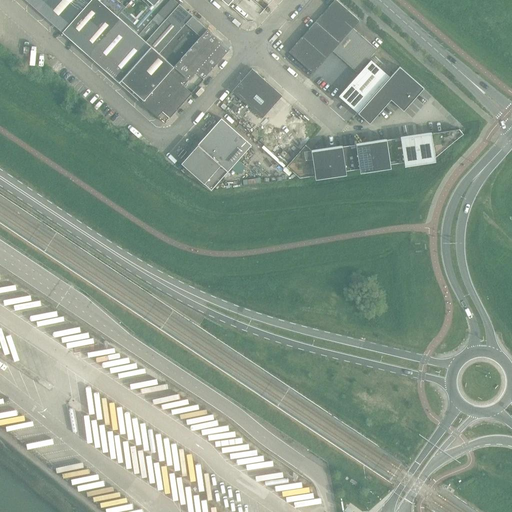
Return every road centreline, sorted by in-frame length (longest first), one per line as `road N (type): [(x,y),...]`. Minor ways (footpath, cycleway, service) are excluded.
road 1 (unclassified): [(2,0),(154,133),(172,138),(252,51)]
road 2 (primary): [(150,275),(206,311),(268,336),(450,387)]
road 3 (primary): [(456,364),(309,332),(150,275)]
road 4 (tertiary): [(484,168),(457,193),(445,240),(473,324),(472,352)]
road 5 (unclassified): [(418,122),(340,133),(252,51)]
road 6 (tertiary): [(494,353),(459,239),(484,168)]
road 7 (primary): [(150,275),(0,177)]
road 8 (primary): [(457,402),(385,511)]
